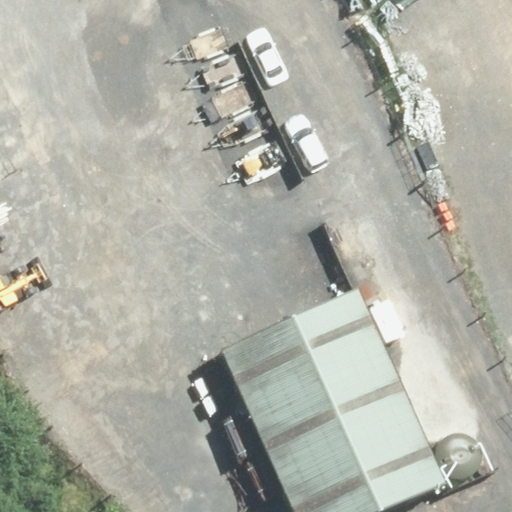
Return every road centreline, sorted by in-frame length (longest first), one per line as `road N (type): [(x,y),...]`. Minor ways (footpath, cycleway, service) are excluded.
road 1 (unknown): [(210,511),(76,292),(30,82),(34,0)]
road 2 (unknown): [(511,35),(452,76),(435,96),(428,129),(432,163),(498,344)]
